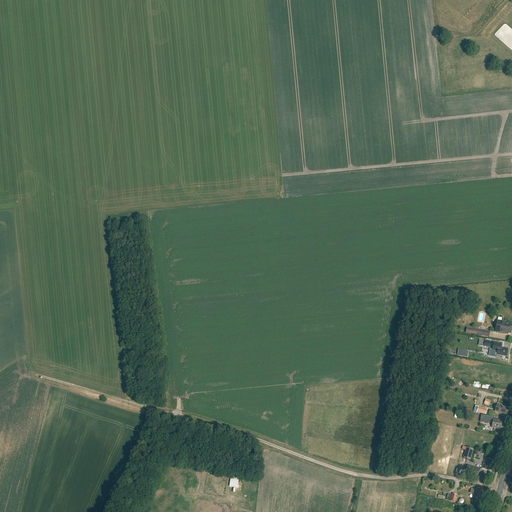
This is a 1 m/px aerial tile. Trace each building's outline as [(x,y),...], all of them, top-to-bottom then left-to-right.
[(510,334),(511,325),(505,324),(505,323),(497,321),(495,332),(507,334),(507,333),(510,334)] [(507,357),(508,349),(501,348),(501,344),(493,343),(492,350),(490,350),(489,356),(496,358),(497,355),(507,357)] [(507,415),(508,408),(501,406),(501,405),(497,404),(495,412),(507,415)] [(503,430),(504,426),(501,425),(502,421),(493,419),(492,428),(503,430)] [(470,461),(473,450),(467,448),(463,459),(470,461)] [(491,471),(492,467),(490,466),(492,461),(485,459),(482,468),(491,471)] [(468,465),(465,473),(478,477),(480,469),(468,465)] [(238,482),(240,474),(232,472),(231,481),(238,482)] [(482,500),(484,490),(476,488),(475,491),(471,490),(470,494),(474,495),(474,497),(482,500)]
